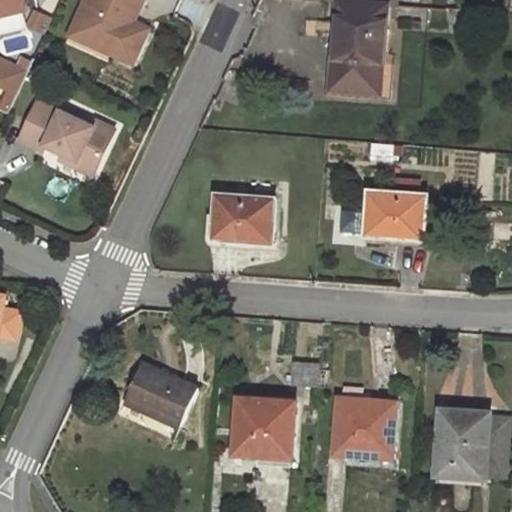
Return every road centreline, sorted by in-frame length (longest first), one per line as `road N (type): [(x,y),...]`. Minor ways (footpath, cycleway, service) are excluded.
road 1 (residential): [(107,285),(511,314)]
road 2 (unclassified): [(242,0),(107,285)]
road 3 (unclassified): [(107,285),(0,495)]
